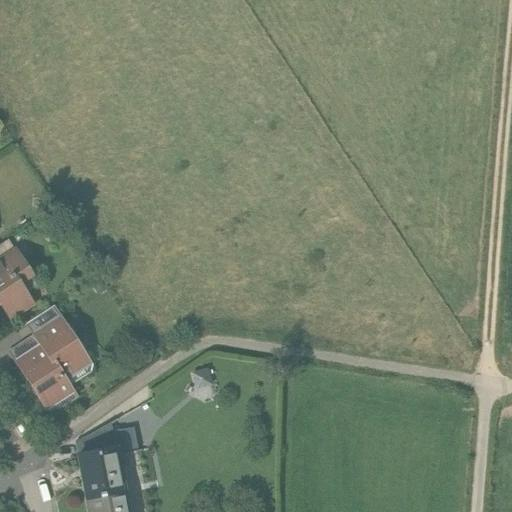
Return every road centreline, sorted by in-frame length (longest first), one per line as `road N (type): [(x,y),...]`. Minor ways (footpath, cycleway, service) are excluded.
road 1 (track): [(28,463),(204,344),(511,389)]
road 2 (track): [(478,511),(511,96)]
